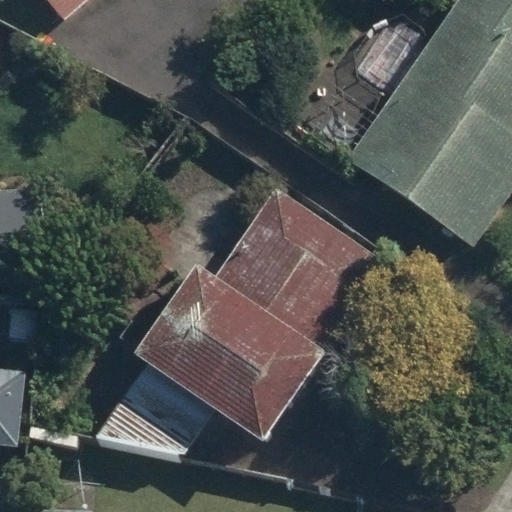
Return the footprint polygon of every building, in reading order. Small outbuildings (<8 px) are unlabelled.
[(107,0),(22,0),(60,42),(107,0)] [(511,10),(496,0),(455,0),(339,182),(466,263),(511,192),(511,10)] [(0,295),(46,289),(34,198),(0,203),(0,85),(23,83),(15,22),(0,24),(0,295)] [(249,467),(372,265),(268,202),(206,304),(177,286),(116,387),(249,467)] [(45,318),(0,312),(0,354),(40,360),(45,318)] [(0,457),(18,458),(22,387),(0,386),(0,457)]
